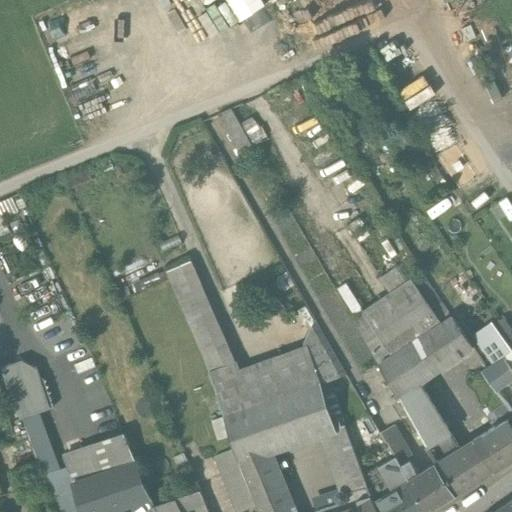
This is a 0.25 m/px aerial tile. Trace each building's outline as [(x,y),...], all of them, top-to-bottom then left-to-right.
[(135,0),(127,0),(105,11),(112,27),(142,12),(135,0)] [(468,0),(473,9),(492,0),(468,0)] [(403,98),(413,119),(435,109),(425,88),(403,98)] [(204,352),(225,416),(320,383),(315,360),(246,384),(191,261),(167,272),(204,352)] [(427,449),(450,436),(419,382),(463,353),(481,374),(487,368),(421,272),(351,319),(427,449)] [(510,352),(492,323),(474,336),(493,364),(487,368),(481,374),(494,391),(506,382),(511,377),(511,370),(503,357),(510,352)] [(22,361),(1,369),(21,420),(23,419),(41,412),(50,408),(37,369),(22,361)] [(377,429),(346,374),(328,380),(351,443),(377,429)] [(320,383),(225,416),(235,449),(237,456),(257,506),(259,511),(290,511),(265,449),(324,428),(327,438),(337,434),(320,383)] [(502,422),(473,442),(476,447),(492,473),(511,460),(511,412),(505,403),(493,411),(498,418),(499,417),(502,422)] [(41,412),(23,419),(43,477),(61,471),(41,412)] [(407,481),(388,443),(379,428),(377,429),(351,443),(371,497),(373,502),(406,482),(407,481)] [(461,455),(450,436),(427,449),(437,468),(456,497),(492,473),(476,447),(461,455)] [(235,449),(215,457),(235,511),(242,511),(257,506),(237,456),(235,449)] [(111,511),(125,506),(128,511),(131,511),(138,510),(138,511),(157,511),(137,462),(81,482),(90,511),(111,511)] [(61,471),(43,477),(55,511),(70,511),(71,511),(82,508),(68,468),(61,471)] [(437,468),(408,486),(423,511),(429,511),(456,497),(437,468)] [(406,482),(373,502),(378,511),(423,511),(408,486),(406,482)] [(208,511),(200,490),(173,500),(178,511),(208,511)] [(378,511),(373,502),(371,497),(358,502),(359,506),(361,511),(378,511)] [(511,511),(511,501),(496,511),(511,511)]
